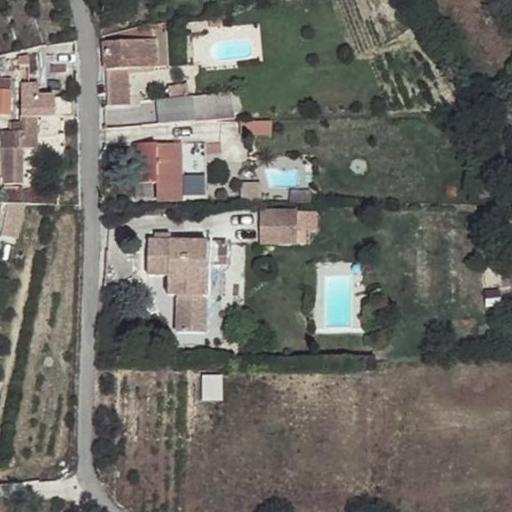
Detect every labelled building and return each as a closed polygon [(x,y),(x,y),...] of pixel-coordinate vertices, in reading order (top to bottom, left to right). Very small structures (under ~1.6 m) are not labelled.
[(169,25),(108,38),(107,43),(131,43),(131,69),(169,65),(169,25)] [(131,43),(107,43),(108,70),(131,69),(131,43)] [(131,69),(108,70),(108,103),(130,103),(131,69)] [(12,126),(12,138),(24,138),(36,137),(37,121),(55,120),(53,98),(39,98),(38,88),(22,88),(22,125),(12,126)] [(10,95),(0,94),(0,116),(10,117),(10,95)] [(74,98),(53,98),(55,120),(75,120),(74,98)] [(192,99),(192,126),(209,125),(208,100),(192,99)] [(208,100),(209,125),(221,126),(220,99),(208,100)] [(36,137),(24,138),(24,152),(37,151),(36,137)] [(12,138),(3,138),(5,153),(24,152),(24,138),(12,138)] [(212,147),(186,148),(189,198),(215,197),(212,147)] [(162,149),(139,150),(141,191),(163,189),(164,199),(189,198),(186,148),(162,149)] [(265,212),(264,246),(300,247),(302,213),(265,212)] [(23,227),(9,223),(5,239),(19,243),(23,227)] [(160,242),(151,242),(150,277),(170,279),(170,297),(180,297),(180,332),(208,334),(211,265),(211,243),(177,241),(177,235),(160,235),(160,242)] [(211,243),(211,265),(230,266),(231,243),(211,243)]
